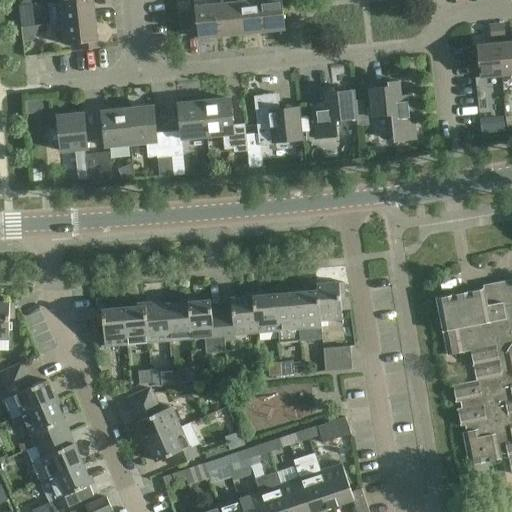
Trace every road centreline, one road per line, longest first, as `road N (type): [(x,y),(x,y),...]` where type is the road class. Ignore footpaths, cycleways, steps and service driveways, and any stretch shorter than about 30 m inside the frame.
road 1 (residential): [(399,511),(346,201)]
road 2 (residential): [(136,511),(60,337),(45,224)]
road 3 (tertiary): [(45,224),(346,201)]
road 4 (residential): [(139,76),(437,42)]
road 5 (tertiary): [(346,201),(511,173)]
